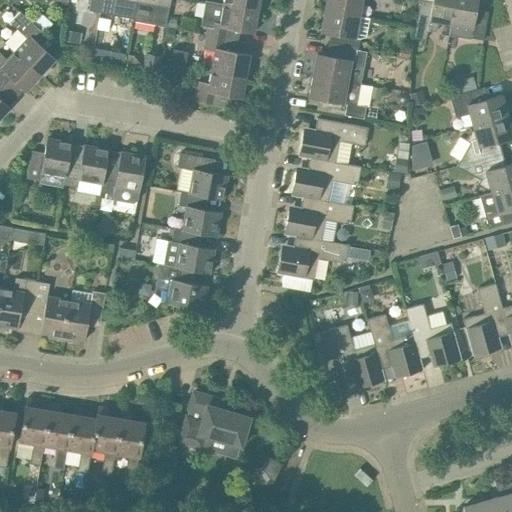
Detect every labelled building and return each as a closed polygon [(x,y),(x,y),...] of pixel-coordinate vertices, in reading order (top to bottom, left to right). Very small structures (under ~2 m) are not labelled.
[(90,0),(88,10),(100,12),(102,0),(90,0)] [(136,2),(136,0),(102,0),(100,12),(111,14),(113,7),(135,11),(137,2),(136,2)] [(136,0),(136,2),(137,2),(135,11),(133,20),(166,26),(170,0),(136,0)] [(222,0),(222,4),(258,11),(259,0),(222,0)] [(326,0),(325,10),(359,16),(362,0),(326,0)] [(438,22),(450,24),(454,0),(420,0),(413,38),(425,40),(427,30),(436,32),(438,22)] [(477,0),(454,0),(450,24),(449,34),(483,40),(487,16),(475,13),(477,0)] [(207,36),(231,40),(233,29),(254,32),(258,11),(222,4),(205,1),(201,25),(208,27),(207,36)] [(334,45),(357,49),(359,38),(355,37),(359,16),(325,10),(321,32),(335,34),(334,45)] [(5,44),(14,52),(39,76),(55,59),(40,45),(48,37),(20,11),(11,22),(19,29),(5,44)] [(169,18),(168,27),(175,28),(177,19),(169,18)] [(201,68),(210,70),(246,76),(250,54),(229,51),(231,40),(207,36),(201,68)] [(357,50),(357,49),(334,45),(331,56),(317,54),(313,75),(360,84),(366,52),(357,50)] [(172,49),(171,60),(186,62),(188,51),(172,49)] [(25,91),(39,76),(14,52),(6,61),(0,53),(0,83),(2,86),(10,77),(25,91)] [(94,52),(92,62),(100,63),(102,54),(94,52)] [(147,53),(143,74),(156,77),(160,56),(147,53)] [(246,76),(210,70),(208,82),(198,80),(197,86),(194,101),(219,105),(221,94),(242,98),(246,76)] [(357,104),(360,84),(313,75),(309,97),(323,100),(321,111),(364,118),(366,106),(357,104)] [(0,98),(0,87),(2,86),(0,83),(0,118),(10,108),(0,98)] [(469,114),(472,126),(508,117),(502,95),(481,100),(478,88),(449,96),(455,117),(469,114)] [(470,143),(456,166),(496,156),(493,143),(511,137),(511,131),(508,117),(472,126),(473,130),(472,130),(466,140),(470,143)] [(318,158),(335,161),(339,141),(364,146),(367,127),(317,118),(315,128),(304,126),(298,155),(309,157),(318,159),(318,158)] [(42,172),(65,177),(68,163),(72,142),(47,138),(43,158),(30,156),(26,178),(40,180),(42,172)] [(426,141),(412,145),(412,171),(428,166),(425,157),(430,156),(426,141)] [(399,142),(397,157),(406,158),(408,144),(399,142)] [(80,165),(68,163),(65,177),(63,185),(77,187),(78,179),(101,184),(102,183),(104,170),(105,170),(109,149),(84,145),(80,165)] [(102,183),(101,184),(100,192),(113,194),(117,201),(133,203),(138,199),(146,156),(121,151),(117,172),(105,170),(104,170),(102,183)] [(193,172),(189,192),(189,193),(203,195),(203,196),(223,200),(228,175),(207,171),(210,158),(180,153),(177,169),(193,172)] [(511,163),(499,167),(496,156),(456,166),(480,179),(478,184),(488,189),(490,189),(491,193),(511,186),(511,163)] [(318,159),(309,157),(308,167),(297,165),(291,195),(302,197),(301,196),(327,201),(328,200),(332,180),(358,185),(361,167),(335,161),(318,158),(318,159)] [(511,186),(491,193),(480,195),(490,228),(511,221),(511,211),(511,209),(511,186)] [(189,193),(189,192),(182,191),(179,205),(186,207),(182,230),(196,233),(216,237),(221,212),(201,208),(203,196),(203,195),(189,193)] [(301,196),(302,197),(300,206),(289,204),(284,234),(295,236),(295,235),(320,240),(320,239),(322,239),(332,241),(336,221),(350,224),(353,205),(328,201),(328,200),(327,201),(301,196)] [(461,236),(457,224),(449,227),(453,239),(461,236)] [(182,230),(174,229),(172,242),(168,241),(164,263),(175,265),(176,266),(189,268),(189,270),(210,274),(214,248),(194,245),(196,233),(182,230)] [(485,236),(487,247),(504,244),(502,233),(485,236)] [(347,244),(332,241),(322,239),(320,239),(320,240),(295,235),(295,236),(293,245),(282,243),(277,273),(314,280),(318,258),(343,263),(347,244)] [(175,265),(164,263),(160,262),(155,288),(167,290),(166,297),(169,298),(168,304),(203,310),(208,285),(187,282),(189,270),(189,268),(176,266),(175,265)] [(32,311),(37,281),(15,278),(13,290),(2,289),(0,302),(0,328),(9,330),(9,327),(18,328),(21,309),(32,311)] [(50,284),(37,281),(32,311),(44,313),(40,332),(49,334),(48,337),(62,339),(69,300),(47,296),(50,284)] [(502,308),(503,307),(496,283),(477,288),(484,312),(463,318),(473,355),(495,349),(492,338),(508,334),(509,334),(502,308)] [(69,300),(62,339),(76,342),(76,339),(85,340),(88,321),(100,323),(106,293),(93,291),(91,304),(69,300)] [(419,358),(420,358),(436,354),(439,365),(461,358),(451,321),(445,323),(442,311),(426,315),(423,302),(404,307),(411,332),(412,332),(419,358)] [(511,304),(503,307),(502,308),(509,334),(508,334),(511,344),(511,304)] [(423,369),(420,358),(419,358),(412,332),(411,332),(392,337),(385,312),(366,317),(373,342),(374,342),(382,368),(382,369),(398,364),(401,375),(423,369)] [(374,342),(373,342),(353,347),(347,324),(329,329),(342,380),(359,375),(362,386),(385,379),(382,369),(382,368),(374,342)] [(224,401),(193,392),(188,408),(204,413),(202,420),(186,416),(179,442),(210,450),(213,438),(241,446),(249,417),(222,409),(224,401)] [(40,465),(43,446),(49,410),(36,407),(37,402),(32,401),(32,399),(27,398),(19,440),(34,443),(30,463),(40,465)] [(49,410),(43,446),(58,449),(54,467),(64,469),(67,448),(73,414),(60,411),(60,406),(55,405),(56,403),(51,402),(49,410)] [(0,474),(4,475),(5,467),(6,468),(16,412),(2,410),(3,404),(0,403),(0,474)] [(87,473),(91,449),(97,418),(83,415),(84,410),(79,409),(79,407),(74,406),(73,414),(67,448),(82,451),(78,471),(87,473)] [(115,453),(121,418),(108,415),(108,410),(103,409),(104,407),(99,406),(97,418),(91,449),(105,451),(101,471),(111,472),(115,453)] [(121,418),(115,453),(129,456),(125,476),(136,477),(145,422),(131,420),(132,414),(127,413),(127,411),(122,410),(121,418)] [(281,463),(268,455),(260,467),(249,470),(253,487),(270,481),(281,463)] [(101,471),(99,481),(109,483),(111,472),(101,471)] [(511,511),(511,477),(495,482),(499,496),(480,501),(481,502),(481,506),(463,506),(462,511),(511,511)]
